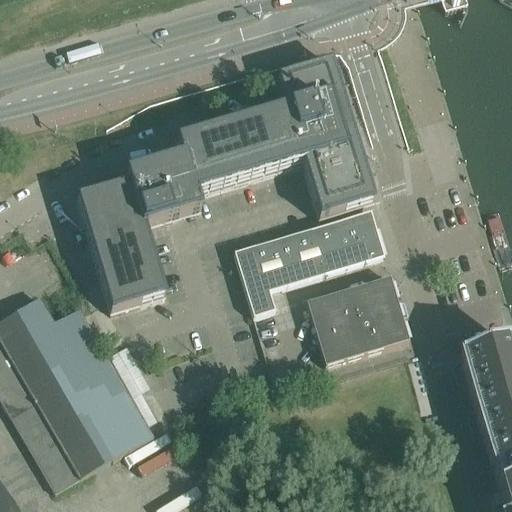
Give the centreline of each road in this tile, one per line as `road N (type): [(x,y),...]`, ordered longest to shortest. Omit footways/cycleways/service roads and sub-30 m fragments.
road 1 (residential): [(477,511),(342,9)]
road 2 (secondary): [(0,115),(306,18)]
road 3 (secondary): [(306,18),(254,10),(0,82)]
